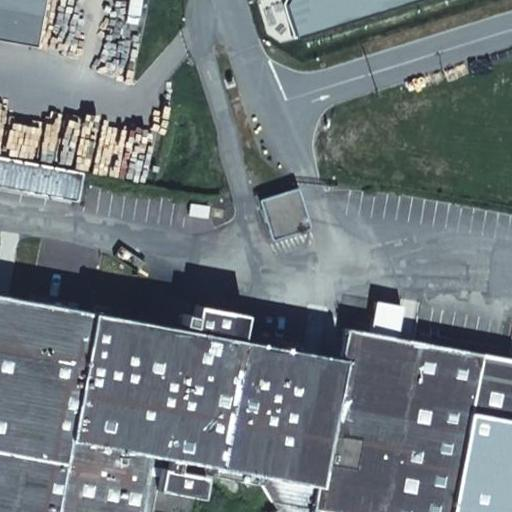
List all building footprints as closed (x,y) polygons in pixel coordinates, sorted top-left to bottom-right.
[(123,0),(141,57),(156,52),(140,0),(123,0)] [(297,41),(426,0),(289,0),(286,7),(297,41)] [(156,52),(141,57),(155,104),(171,100),(156,52)] [(0,180),(29,186),(28,192),(74,201),(80,173),(0,158),(0,180)] [(0,187),(28,192),(29,186),(0,180),(0,187)] [(266,204),(274,232),(300,224),(291,196),(266,204)] [(237,319),(198,311),(199,307),(193,306),(189,331),(0,295),(0,511),(511,511),(511,359),(397,338),(403,306),(373,301),(367,333),(344,329),(338,359),(238,340),(243,315),(238,314),(237,319)] [(238,314),(199,307),(198,311),(237,319),(238,314)]
